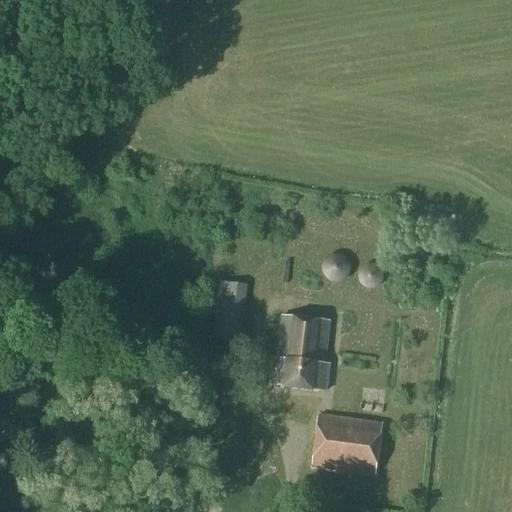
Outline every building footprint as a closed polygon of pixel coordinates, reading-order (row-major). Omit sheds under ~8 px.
[(351,261),(330,265),(334,286),(354,283),(351,261)] [(382,293),(387,273),(370,268),(365,289),(382,293)] [(240,343),(245,286),(216,284),(211,340),(240,343)] [(324,364),(329,322),(281,317),(276,359),(272,359),(269,386),(325,392),(328,365),(324,364)] [(373,477),(379,425),(317,417),(310,469),(373,477)]
